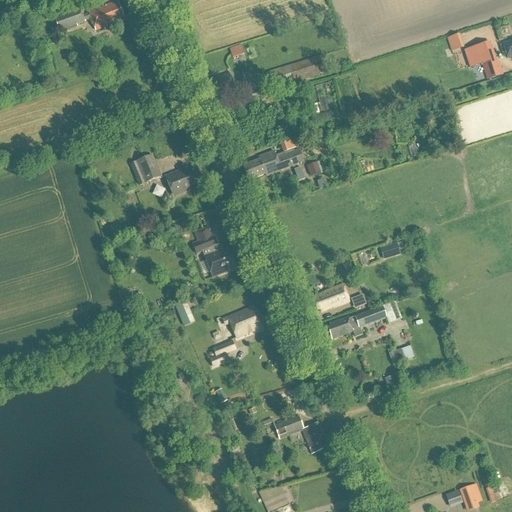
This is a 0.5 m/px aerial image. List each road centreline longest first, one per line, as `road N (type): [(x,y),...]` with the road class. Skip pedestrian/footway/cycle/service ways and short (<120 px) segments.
road 1 (tertiary): [(374,511),(148,0)]
road 2 (track): [(194,105),(0,171)]
road 3 (track): [(511,364),(333,418)]
